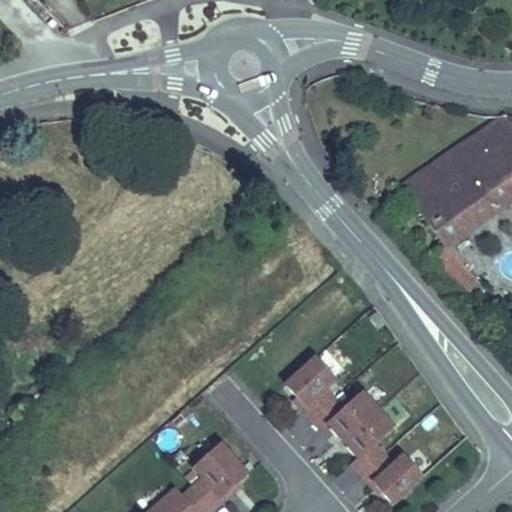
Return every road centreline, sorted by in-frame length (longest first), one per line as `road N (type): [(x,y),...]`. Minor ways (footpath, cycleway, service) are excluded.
road 1 (tertiary): [(255,96),(276,134),(511,422)]
road 2 (residential): [(270,52),(303,42),(353,43),(444,76),(511,85)]
road 3 (tertiary): [(0,95),(61,78),(213,71)]
road 4 (residential): [(223,392),(293,468),(314,511)]
